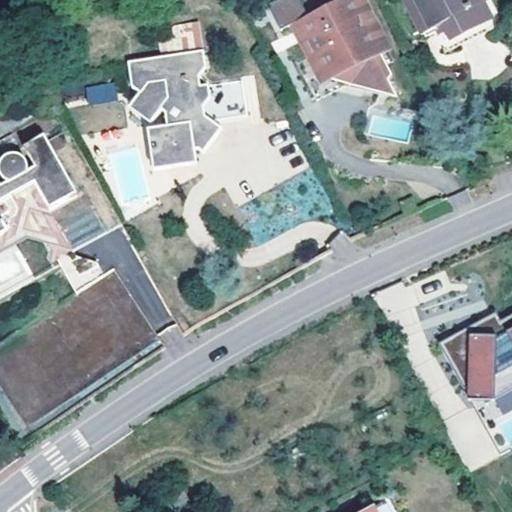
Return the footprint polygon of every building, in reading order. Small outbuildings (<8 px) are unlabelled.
[(385,65),(392,61),(359,0),(335,0),(292,22),(312,60),(301,66),(318,100),(344,86),(385,65)] [(481,0),(403,0),(420,33),(441,22),(450,40),(489,19),(480,1),(481,0)] [(173,24),(177,50),(204,46),(200,20),(173,24)] [(199,47),(123,60),(127,85),(136,91),(129,102),(151,118),(159,106),(163,109),(165,124),(155,125),(158,147),(166,145),(172,150),(174,162),(197,159),(193,140),(192,131),(201,118),(207,118),(243,112),(237,74),(197,81),(196,72),(203,64),(199,47)] [(385,65),(344,86),(394,93),(387,81),(391,76),(385,65)] [(87,103),(117,100),(115,83),(86,86),(87,103)] [(192,131),(193,140),(205,149),(221,128),(207,118),(201,118),(192,131)] [(158,147),(155,125),(148,127),(155,173),(198,166),(197,159),(174,162),(172,150),(166,145),(158,147)] [(0,239),(12,233),(0,209),(0,204),(38,185),(52,212),(81,196),(49,136),(28,148),(41,171),(33,176),(33,169),(30,163),(26,158),(20,156),(17,155),(12,157),(9,159),(5,164),(3,171),(4,176),(6,181),(12,187),(5,190),(0,180),(0,239)] [(0,204),(0,209),(12,233),(52,212),(38,185),(0,204)] [(81,196),(52,212),(75,254),(125,227),(101,185),(81,196)] [(495,309),(438,341),(475,409),(511,388),(511,311),(500,318),(495,309)] [(154,496),(162,511),(166,511),(189,501),(180,483),(154,496)] [(162,511),(154,496),(139,503),(143,511),(162,511)] [(374,511),(370,503),(355,511),(374,511)]
